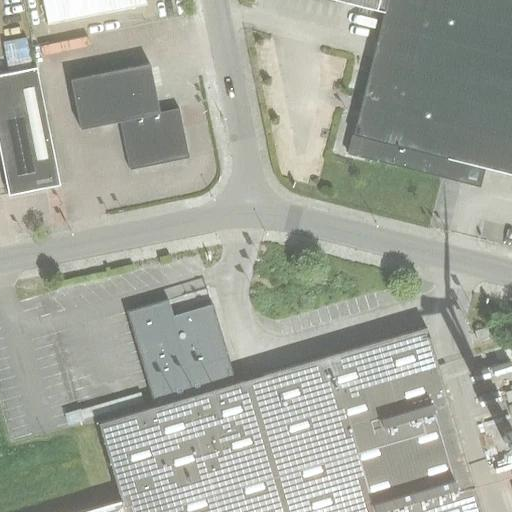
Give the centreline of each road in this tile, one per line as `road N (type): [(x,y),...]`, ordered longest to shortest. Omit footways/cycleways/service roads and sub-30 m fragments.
road 1 (unclassified): [(248,213),(511,274)]
road 2 (unclassified): [(0,261),(248,213)]
road 3 (unclassified): [(248,213),(214,0)]
